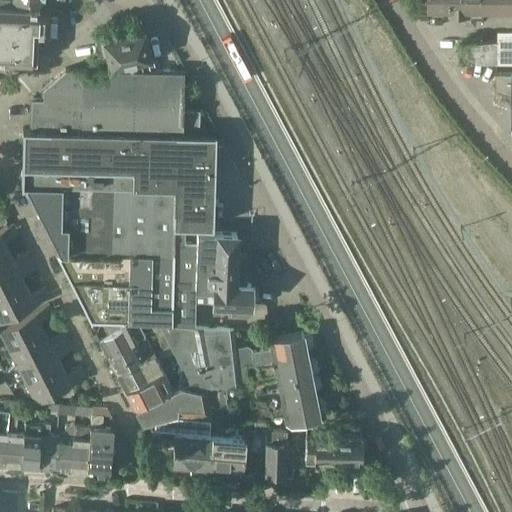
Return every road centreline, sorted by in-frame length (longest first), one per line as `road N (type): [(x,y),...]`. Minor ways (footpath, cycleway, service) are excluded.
road 1 (residential): [(422,511),(170,23),(116,5)]
road 2 (residential): [(156,494),(135,434),(0,160)]
road 3 (residential): [(156,494),(415,511)]
road 4 (residential): [(511,168),(468,124),(388,0)]
road 5 (residential): [(0,109),(116,5)]
road 6 (residential): [(15,481),(156,494)]
